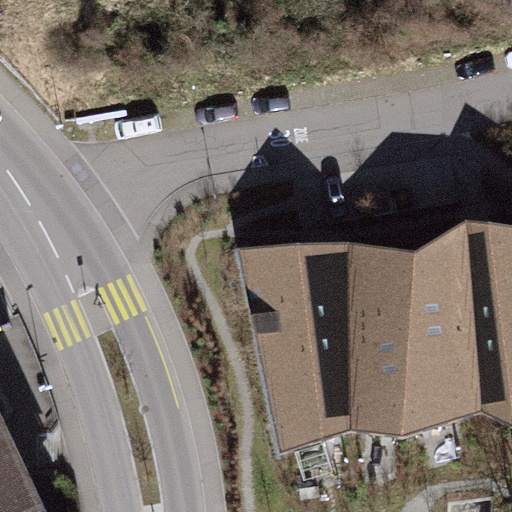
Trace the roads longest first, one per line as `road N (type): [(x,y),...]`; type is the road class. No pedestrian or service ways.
road 1 (residential): [(35,207),(144,164),(511,94)]
road 2 (tertiary): [(154,511),(129,395),(95,312),(35,207)]
